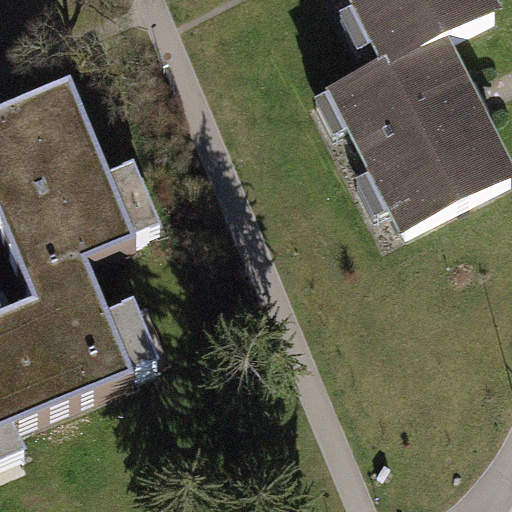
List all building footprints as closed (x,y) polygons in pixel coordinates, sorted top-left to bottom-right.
[(351,0),(362,21),(379,55),(421,34),(433,57),(443,52),(496,25),(482,0),(351,0)] [(379,55),(362,21),(342,31),(360,65),(379,55)] [(471,108),(443,52),(433,57),(421,34),(379,55),(390,75),(337,102),(355,138),(378,183),(396,218),(407,241),(511,188),(471,108)] [(0,238),(1,238),(25,297),(136,252),(110,189),(71,96),(0,125),(0,238)] [(355,138),(337,102),(317,112),(335,148),(355,138)] [(135,179),(110,189),(136,252),(161,241),(135,179)] [(396,218),(378,183),(359,193),(376,228),(396,218)] [(0,441),(4,440),(5,444),(135,390),(133,386),(117,347),(88,276),(138,256),(136,252),(25,297),(34,317),(16,324),(13,326),(14,328),(9,330),(4,333),(0,324),(0,441)] [(0,296),(0,324),(4,333),(9,330),(14,328),(13,326),(16,324),(4,294),(0,296)] [(117,347),(133,386),(148,380),(131,341),(117,347)] [(0,441),(0,462),(12,458),(5,444),(4,440),(0,441)]
